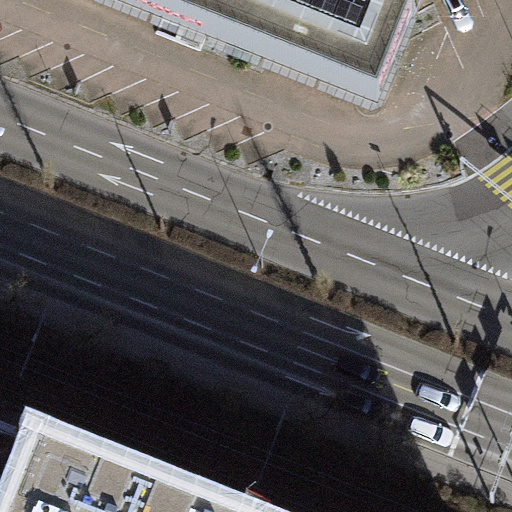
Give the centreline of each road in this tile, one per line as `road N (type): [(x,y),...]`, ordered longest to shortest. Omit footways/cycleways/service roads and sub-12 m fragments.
road 1 (primary): [(0,248),(511,449)]
road 2 (primary): [(330,247),(0,117)]
road 3 (secondary): [(511,320),(330,247)]
road 4 (primary): [(511,203),(330,247)]
